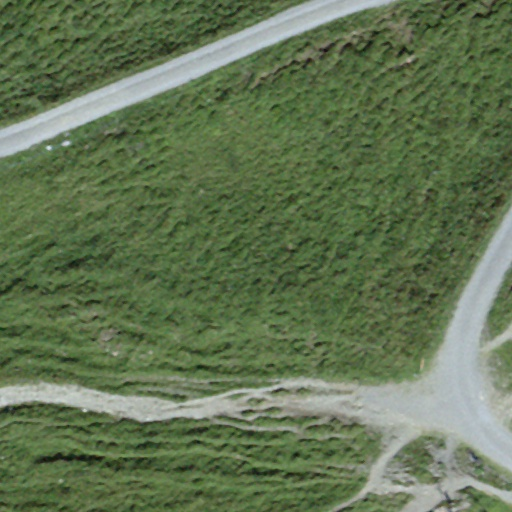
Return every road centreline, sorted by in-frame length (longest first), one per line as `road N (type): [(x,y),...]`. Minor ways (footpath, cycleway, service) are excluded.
road 1 (track): [(0,160),(375,0)]
road 2 (track): [(511,260),(472,343),(466,394)]
